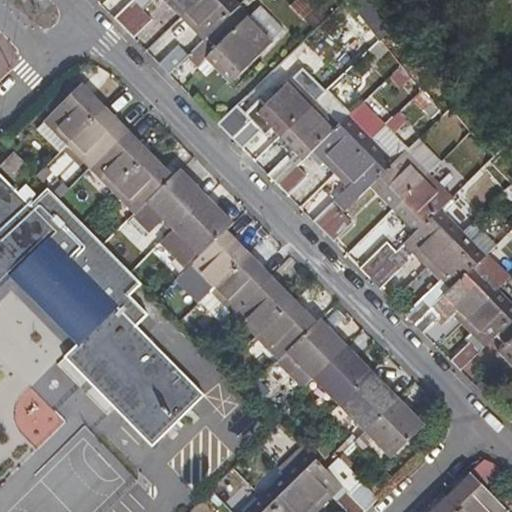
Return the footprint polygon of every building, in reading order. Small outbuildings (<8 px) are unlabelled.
[(164,0),(182,18),(201,0),(164,0)] [(206,39),(239,8),(230,0),(201,0),(182,18),(205,41),(206,39)] [(115,20),(124,30),(143,11),(133,2),(115,20)] [(317,6),(314,8),(304,18),(315,29),(321,23),(330,15),(322,7),(317,6)] [(249,19),(239,8),(206,39),(217,50),(207,60),(231,84),(285,31),(261,7),(249,19)] [(143,11),(124,30),(134,39),(153,21),(143,11)] [(188,57),(188,58),(198,68),(207,60),(217,50),(206,39),(205,41),(188,57)] [(159,65),(169,76),(188,58),(188,57),(178,47),(159,65)] [(258,113),(245,100),(218,126),(241,148),(267,123),(281,138),(316,104),(326,94),(302,70),(258,113)] [(67,145),(104,109),(81,86),(44,121),(67,145)] [(352,115),(329,91),(326,94),(316,104),(338,128),(349,118),(352,115)] [(338,128),(316,104),(281,138),(290,146),(264,172),(278,187),(298,168),(313,153),(338,128)] [(362,105),(349,118),(371,142),(372,142),(386,128),(362,105)] [(127,132),(104,109),(67,145),(90,168),(127,132)] [(371,142),(349,118),(338,128),(313,153),(337,176),(371,142)] [(127,132),(90,168),(113,191),(149,155),(127,132)] [(394,165),(372,142),(371,142),(337,176),(348,187),(312,221),(324,233),(343,215),(371,187),(385,173),(394,165)] [(28,167),(14,152),(0,165),(0,167),(14,181),(28,167)] [(394,165),(385,173),(371,187),(394,211),(399,206),(429,177),(406,153),(394,165)] [(149,155),(113,191),(136,215),(148,203),(173,179),(149,155)] [(298,168),(278,187),(288,196),(307,178),(298,168)] [(148,203),(175,230),(205,199),(179,172),(173,179),(148,203)] [(0,285),(55,232),(0,176),(0,285)] [(417,235),(440,212),(452,200),(429,177),(399,206),(394,211),(407,225),(417,235)] [(205,199),(175,230),(200,256),(225,232),(231,225),(205,199)] [(417,235),(413,239),(406,246),(414,255),(425,266),(428,268),(462,235),(440,212),(417,235)] [(343,215),(324,233),(333,242),(352,224),(343,215)] [(200,256),(188,268),(211,292),(248,255),(225,232),(200,256)] [(416,327),(441,302),(475,269),(485,259),(462,235),(428,268),(439,281),(434,286),(405,315),(416,327)] [(386,243),(359,269),(370,280),(389,262),(397,254),(386,243)] [(406,246),(397,254),(389,262),(398,271),(414,255),(406,246)] [(248,255),(211,292),(234,315),(271,279),(248,255)] [(389,262),(370,280),(379,289),(398,271),(389,262)] [(424,335),(446,314),(448,311),(463,325),(497,292),(475,269),(441,302),(416,327),(424,335)] [(271,279),(234,315),(256,337),(293,301),(271,279)] [(496,338),(511,322),(511,306),(497,292),(463,325),(470,333),(464,339),(468,343),(461,350),(450,361),(461,373),(468,366),(496,338)] [(293,301),(256,337),(279,360),(287,353),(316,324),(293,301)] [(190,383),(116,308),(65,358),(152,446),(207,391),(214,398),(224,389),(204,370),(190,383)] [(287,353),(313,380),(346,349),(319,321),(316,324),(287,353)] [(511,322),(496,338),(504,347),(497,353),(511,367),(511,322)] [(346,349),(313,380),(339,405),(371,374),(346,349)] [(371,374),(339,405),(365,432),(397,401),(371,374)] [(397,401),(365,432),(391,458),(423,427),(397,401)] [(302,446),(278,469),(284,474),(317,509),(330,496),(345,511),(363,511),(365,511),(325,470),(314,459),(302,446)] [(321,452),(314,459),(325,470),(332,464),(321,452)] [(325,470),(365,511),(378,499),(338,458),(332,464),(325,470)] [(284,474),(260,498),(274,511),(314,511),(317,509),(284,474)] [(505,511),(470,476),(447,498),(460,511),(505,511)] [(274,511),(260,498),(245,511),(274,511)] [(460,511),(447,498),(433,511),(460,511)]
